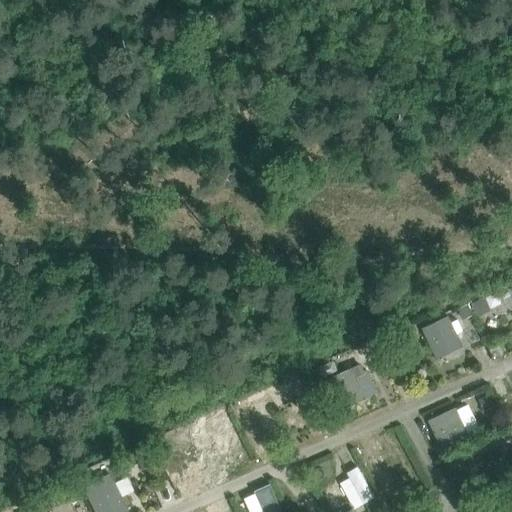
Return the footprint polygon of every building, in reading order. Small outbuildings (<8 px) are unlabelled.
[(420,328),(435,359),(462,346),(448,315),(420,328)] [(324,379),(338,411),(374,394),(364,373),(355,376),(351,367),(324,379)] [(456,409),(428,422),(444,455),(471,442),(469,436),(456,410),(456,409)] [(112,473),(84,486),(96,511),(128,511),(130,511),(123,497),(134,492),(127,477),(116,482),(112,473)] [(283,511),(271,484),(255,491),(264,511),(283,511)]
